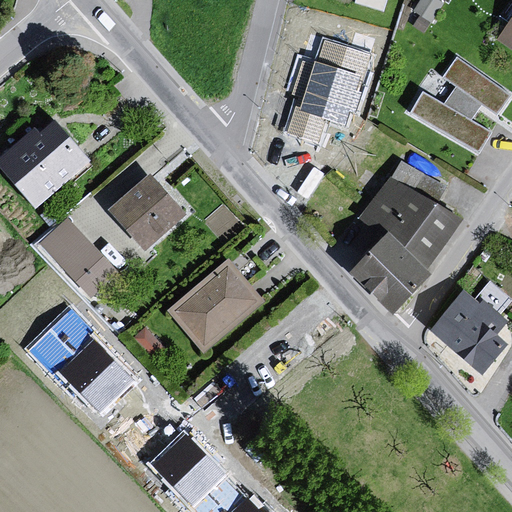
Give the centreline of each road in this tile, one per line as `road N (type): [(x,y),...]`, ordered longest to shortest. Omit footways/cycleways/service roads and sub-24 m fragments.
road 1 (residential): [(213,148),(397,351)]
road 2 (residential): [(397,351),(511,186)]
road 3 (residential): [(79,0),(213,148)]
road 4 (residential): [(397,351),(511,477)]
road 5 (residential): [(213,148),(240,118),(257,80),(276,0)]
